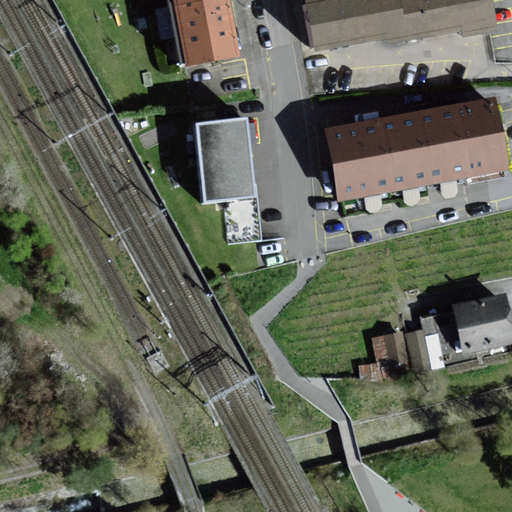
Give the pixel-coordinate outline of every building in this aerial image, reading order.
[(169,0),(182,70),(236,61),(224,0),(169,0)] [(412,34),(405,0),(313,0),(322,50),(412,34)] [(495,0),(405,0),(412,34),(413,41),(467,31),(468,35),(501,30),(495,0)] [(498,96),(331,125),(344,197),(511,167),(498,96)] [(242,119),(193,125),(200,192),(249,187),(242,119)] [(511,315),(508,295),(457,306),(468,354),(511,344),(511,315)] [(443,360),(442,347),(455,345),(450,306),(418,310),(420,324),(409,326),(414,364),(443,360)] [(358,360),(359,371),(406,366),(402,326),(371,330),(374,358),(358,360)]
